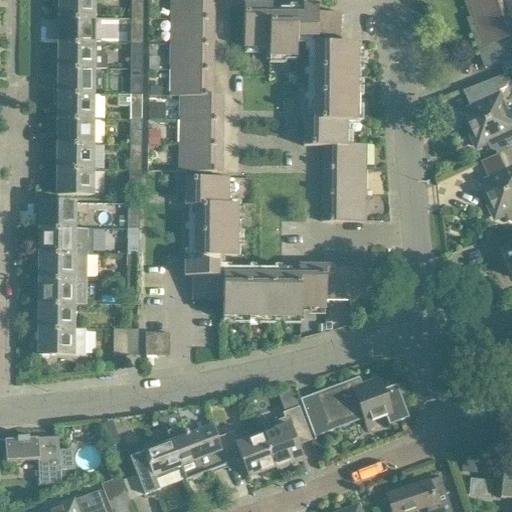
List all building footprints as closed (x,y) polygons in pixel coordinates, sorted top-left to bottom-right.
[(57,0),(57,19),(93,19),(92,0),(57,0)] [(213,20),(213,0),(170,0),(171,20),(213,20)] [(467,0),(469,3),(465,4),(471,19),(467,21),(483,63),(485,69),(511,59),(511,34),(499,0),(467,0)] [(130,5),(130,20),(141,20),(141,5),(130,5)] [(269,15),(270,15),(270,6),(244,6),(243,48),(268,49),(269,15)] [(356,123),(357,46),(339,46),(340,14),(317,14),(317,6),(302,6),(302,16),(301,39),(313,39),(312,120),(303,120),(303,148),(322,148),(322,146),(346,146),(346,123),(356,123)] [(268,49),(268,58),(295,59),(295,39),(301,39),(302,16),(270,15),(269,15),(268,49)] [(92,44),(93,19),(57,19),(57,44),(92,44)] [(213,45),(213,20),(171,20),(170,45),(213,45)] [(130,30),(130,45),(141,45),(141,30),(130,30)] [(102,44),(92,44),(57,44),(57,69),(92,70),(105,70),(105,56),(102,52),(102,44)] [(213,71),(213,45),(170,45),(170,70),(213,71)] [(130,69),(130,70),(141,70),(141,55),(130,55),(130,69)] [(92,95),(92,70),(57,69),(57,94),(92,95)] [(212,96),(213,71),(170,70),(170,97),(179,97),(179,95),(212,96)] [(498,156),(511,149),(511,123),(509,125),(498,101),(493,98),(492,99),(491,96),(507,89),(508,84),(505,76),(468,91),(475,107),(465,111),(470,122),(467,123),(473,135),(472,139),(475,147),(480,149),(488,145),(491,151),(495,152),(496,152),(498,156)] [(130,80),(129,95),(141,95),(141,80),(130,80)] [(92,120),(92,95),(57,94),(56,120),(92,120)] [(140,120),(141,95),(129,95),(117,95),(117,106),(129,107),(129,120),(140,120)] [(222,96),(212,96),(179,95),(179,97),(179,121),(222,122),(222,96)] [(92,145),(92,120),(56,120),(56,145),(92,145)] [(222,148),(222,122),(179,121),(178,147),(222,148)] [(129,131),(129,145),(140,145),(140,131),(129,131)] [(91,170),(92,145),(56,145),(56,170),(91,170)] [(365,146),(346,146),(322,146),(322,148),(322,171),(364,172),(365,146)] [(221,174),(222,148),(178,147),(178,173),(221,174)] [(511,149),(498,156),(504,168),(511,165),(511,149)] [(129,156),(129,170),(140,171),(140,156),(129,156)] [(511,169),(483,182),(488,193),(486,194),(491,206),(490,210),(493,218),(498,220),(507,216),(510,222),(511,223),(511,169)] [(91,196),(91,170),(56,170),(56,196),(91,196)] [(364,198),(364,172),(322,171),(321,197),(364,198)] [(227,205),(227,179),(185,179),(184,207),(194,207),(194,204),(227,205)] [(129,181),(129,196),(140,196),(140,181),(129,181)] [(364,224),(364,198),(321,197),(321,224),(364,224)] [(74,204),(38,204),(38,229),(74,230),(74,229),(74,204)] [(237,205),(227,205),(194,204),(194,207),(194,231),(237,231),(237,205)] [(139,215),(127,215),(127,230),(138,230),(139,215)] [(92,255),(92,230),(87,229),(74,229),(74,230),(38,229),(38,255),(87,255),(92,255)] [(194,231),(193,263),(216,263),(216,257),(237,257),(237,231),(194,231)] [(138,241),(127,241),(127,255),(138,255),(138,241)] [(511,247),(503,251),(511,272),(511,247)] [(86,280),(87,255),(38,255),(37,280),(86,280)] [(350,301),(350,258),(323,258),(323,268),(325,268),(325,300),(350,301)] [(376,258),(370,258),(350,258),(350,301),(375,301),(376,258)] [(325,268),(323,268),(298,267),(298,277),(216,276),(216,263),(184,263),(183,278),(191,278),(191,301),(222,301),(221,318),(299,319),(299,309),(324,310),(325,300),(325,268)] [(138,266),(127,266),(127,281),(138,281),(138,266)] [(86,305),(86,280),(37,280),(37,305),(73,305),(86,305)] [(138,290),(127,290),(127,305),(138,305),(138,290)] [(73,331),(73,305),(37,305),(37,330),(73,331)] [(73,331),(37,330),(37,356),(73,357),(85,357),(85,331),(73,331)] [(125,357),(125,331),(113,331),(113,357),(125,357)] [(138,331),(125,331),(125,357),(138,357),(138,331)] [(157,358),(157,335),(145,335),(144,358),(157,358)] [(169,335),(165,335),(157,335),(157,358),(169,358),(169,335)] [(301,407),(313,439),(331,432),(329,427),(361,415),(368,433),(373,431),(373,430),(369,432),(366,425),(384,418),(388,427),(403,421),(399,412),(404,410),(395,386),(380,392),(373,373),(368,375),(369,376),(372,374),(375,381),(360,387),(357,379),(315,395),(317,400),(301,407)] [(275,431),(261,436),(273,468),(299,458),(293,441),(308,435),(298,408),(282,414),(284,419),(272,424),(275,431)] [(226,466),(216,439),(211,428),(186,437),(177,417),(163,423),(170,443),(180,468),(185,481),(210,472),(226,466)] [(116,433),(104,437),(108,449),(120,444),(116,433)] [(273,468),(261,436),(247,441),(244,435),(233,439),(231,434),(216,439),(226,466),(240,461),(247,478),(273,468)] [(0,441),(0,442),(5,443),(6,463),(38,462),(39,486),(60,485),(60,480),(68,480),(68,472),(74,472),(73,450),(67,450),(67,451),(59,452),(58,439),(28,440),(28,438),(17,439),(17,440),(0,441)] [(154,477),(180,468),(170,443),(129,459),(144,497),(159,491),(154,477)] [(127,461),(115,466),(120,480),(121,482),(134,477),(127,461)] [(501,499),(500,500),(502,500),(502,499),(511,499),(511,475),(502,475),(502,479),(501,499)] [(450,511),(439,479),(386,496),(391,511),(410,511),(426,507),(427,511),(450,511)] [(120,480),(102,488),(108,505),(127,498),(121,482),(120,480)] [(470,481),(469,497),(489,498),(490,483),(470,481)] [(72,503),(47,511),(106,511),(99,492),(72,503)]
